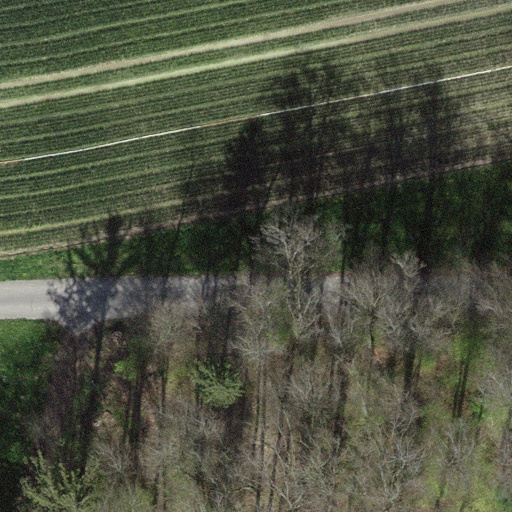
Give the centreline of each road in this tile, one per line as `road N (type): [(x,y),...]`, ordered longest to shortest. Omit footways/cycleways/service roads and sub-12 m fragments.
road 1 (unclassified): [(511,292),(0,307)]
road 2 (track): [(89,307),(14,511)]
